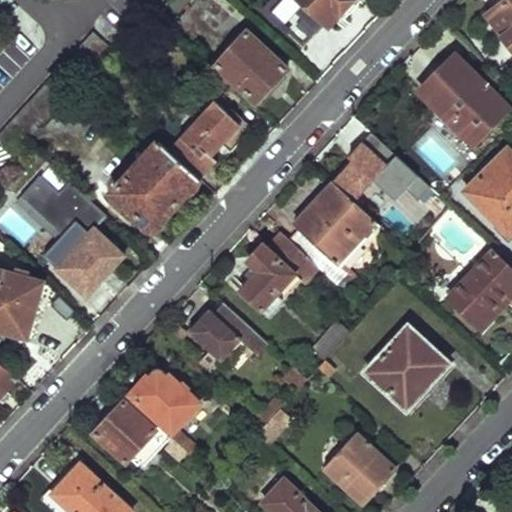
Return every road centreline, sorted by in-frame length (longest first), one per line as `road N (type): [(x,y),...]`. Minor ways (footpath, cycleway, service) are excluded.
road 1 (residential): [(0,463),(425,0)]
road 2 (residential): [(511,410),(417,511)]
